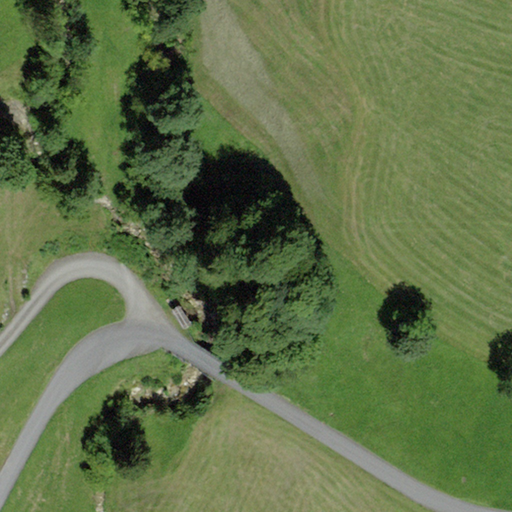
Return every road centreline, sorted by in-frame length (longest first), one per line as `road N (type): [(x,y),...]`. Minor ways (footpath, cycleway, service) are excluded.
road 1 (residential): [(150,336),(460,511)]
road 2 (residential): [(0,495),(39,419),(79,366),(108,345),(150,336)]
road 3 (residential): [(150,336),(129,284),(79,267),(48,286),(0,345)]
